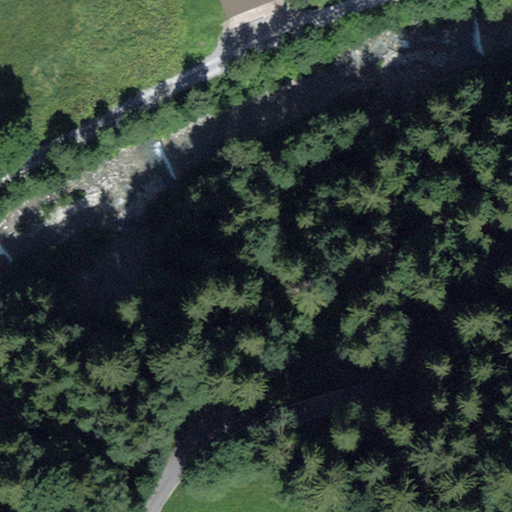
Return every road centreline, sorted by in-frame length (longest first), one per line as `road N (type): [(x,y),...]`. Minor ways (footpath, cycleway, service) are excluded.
road 1 (unclassified): [(511,259),(392,368),(281,400),(229,426),(150,511)]
road 2 (track): [(365,0),(0,175)]
